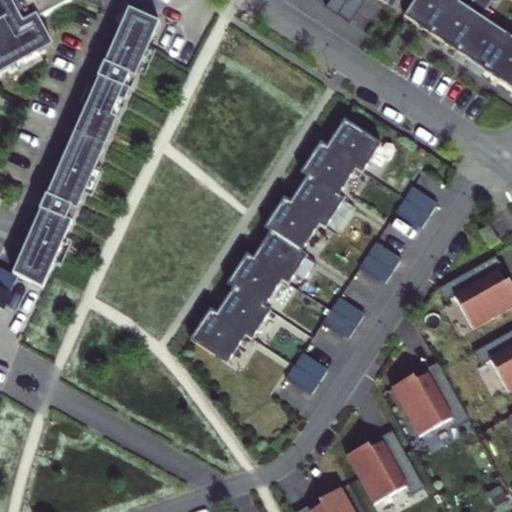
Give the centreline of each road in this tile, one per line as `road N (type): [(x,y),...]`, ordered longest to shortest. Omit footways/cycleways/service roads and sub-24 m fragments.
road 1 (residential): [(499,157),(311,437),(256,478),(159,511)]
road 2 (residential): [(260,0),(499,157)]
